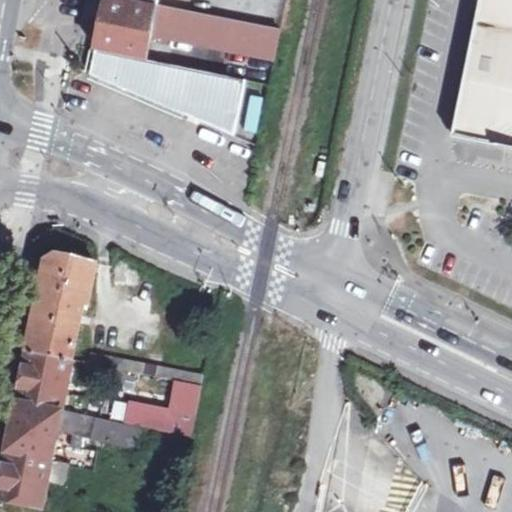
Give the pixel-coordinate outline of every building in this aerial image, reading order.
[(281,30),(160,6),(130,0),(109,0),(104,23),(98,50),(123,55),(147,60),(152,34),(275,60),(281,30)] [(511,147),(511,0),(481,0),(456,136),(511,147)] [(245,82),(147,60),(123,55),(98,50),(92,74),(233,137),(245,82)] [(39,303),(29,350),(74,360),(87,301),(91,301),(100,262),(57,252),(50,256),(39,303)] [(146,266),(138,260),(128,256),(117,255),(116,281),(129,282),(139,285),(146,266)] [(24,375),(19,398),(65,408),(74,360),(29,350),(24,375)] [(147,375),(178,382),(202,387),(205,375),(93,352),(90,363),(114,369),(147,375)] [(144,389),(147,375),(114,369),(111,382),(144,389)] [(192,437),(202,387),(178,382),(171,416),(132,407),(129,422),(192,437)] [(129,422),(65,408),(19,398),(5,395),(0,420),(0,502),(44,511),(49,484),(66,487),(71,467),(53,463),(59,433),(73,436),(71,446),(83,449),(85,438),(139,450),(143,429),(128,426),(129,422)]
